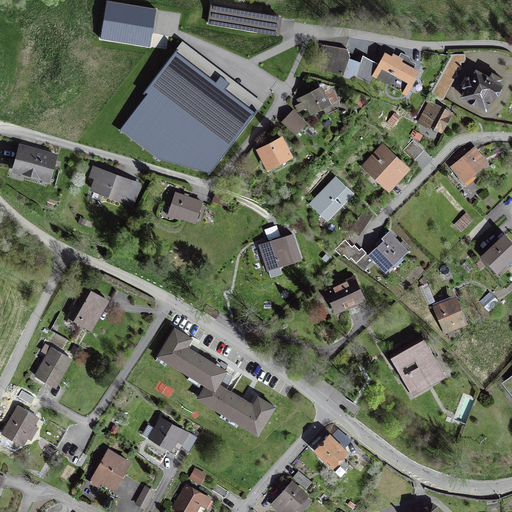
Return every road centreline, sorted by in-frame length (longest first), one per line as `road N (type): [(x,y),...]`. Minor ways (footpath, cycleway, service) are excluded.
road 1 (residential): [(0,133),(193,183),(215,180),(282,99),(300,37),(511,49)]
road 2 (residential): [(327,411),(438,481),(470,488),(511,483)]
road 3 (residential): [(363,241),(447,148),(511,138)]
road 4 (residential): [(171,306),(327,411)]
road 5 (residential): [(67,248),(0,389)]
road 6 (residential): [(167,313),(90,426)]
road 7 (residential): [(248,511),(327,411)]
